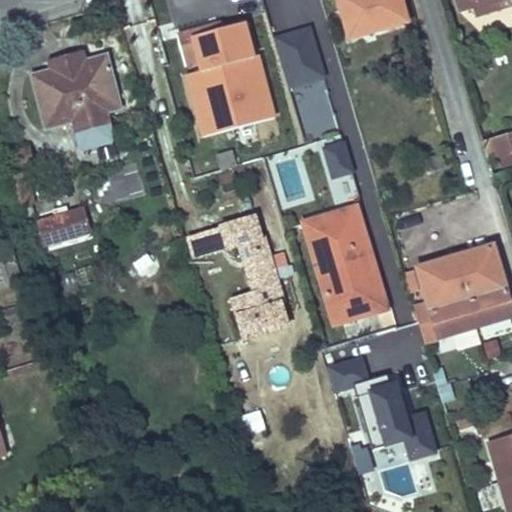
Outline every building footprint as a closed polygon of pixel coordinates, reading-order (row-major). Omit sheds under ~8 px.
[(338,0),(349,37),(407,20),(401,0),(338,0)] [(511,0),(454,0),(458,10),(474,6),(476,15),(511,4),(511,0)] [(209,26),(175,35),(183,64),(198,60),(201,71),(254,56),(244,21),(210,31),(209,26)] [(328,83),(313,22),(276,31),(291,92),(328,83)] [(33,74),(47,127),(121,108),(107,55),(86,60),(84,51),(49,60),(51,69),(33,74)] [(254,56),(201,71),(202,75),(189,78),(205,136),(218,133),(271,118),(277,117),(261,58),(255,59),(254,56)] [(488,158),(498,156),(502,170),(511,167),(511,136),(494,141),(487,153),(488,158)] [(56,164),(57,173),(73,164),(90,156),(86,143),(65,149),(59,153),(56,157),(56,164)] [(29,146),(13,151),(26,194),(27,194),(25,184),(29,183),(23,165),(32,161),(29,146)] [(356,178),(345,146),(325,152),(335,185),(356,178)] [(13,151),(3,154),(16,197),(26,194),(13,151)] [(175,151),(165,154),(172,176),(181,174),(175,151)] [(240,171),(234,152),(219,157),(225,175),(240,171)] [(26,194),(16,197),(19,206),(29,203),(26,194)] [(64,202),(70,226),(83,222),(87,221),(80,197),(64,202)] [(70,226),(64,202),(32,211),(39,235),(70,226)] [(357,206),(330,214),(335,227),(361,220),(357,206)] [(335,227),(330,214),(305,222),(335,323),(387,307),(361,220),(335,227)] [(284,301),(264,235),(261,236),(255,215),(222,225),(228,246),(240,243),(254,290),(232,296),(244,337),(287,324),(281,302),(284,301)] [(424,342),(435,339),(437,347),(511,324),(511,311),(492,246),(418,269),(418,271),(424,291),(428,302),(413,307),(424,342)] [(10,248),(0,251),(0,287),(20,281),(10,248)] [(424,291),(418,271),(403,276),(409,295),(424,291)] [(18,306),(0,311),(0,321),(1,325),(22,320),(18,306)] [(498,343),(485,346),(488,359),(501,356),(498,343)] [(262,413),(242,416),(245,435),(265,432),(262,413)] [(511,511),(511,434),(488,441),(509,511),(511,511)]
